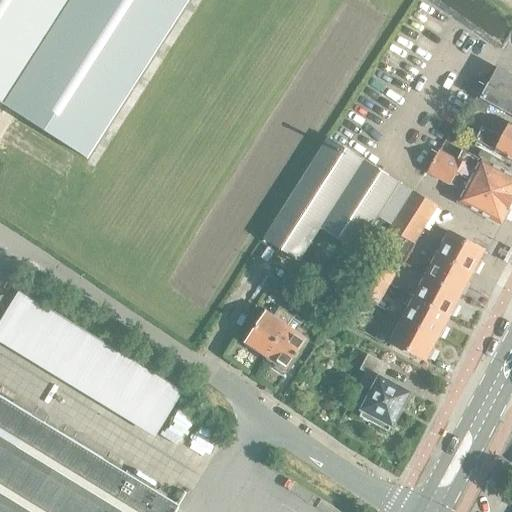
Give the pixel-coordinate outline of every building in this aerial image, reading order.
[(0,0),(0,135),(68,179),(83,156),(88,159),(189,0),(0,0)] [(511,114),(511,76),(504,72),(506,68),(500,65),(484,97),(480,95),(473,109),(483,114),(489,103),(511,114)] [(511,157),(511,128),(510,128),(504,141),(483,130),(477,140),(511,157)] [(390,228),(416,241),(437,207),(327,137),(263,239),(299,262),(321,228),(357,251),(378,217),(392,225),(390,228)] [(457,173),(511,202),(511,176),(463,150),(458,160),(441,152),(430,173),(451,184),(457,173)] [(511,202),(457,173),(451,184),(466,192),(461,202),(502,223),(511,204),(511,202)] [(438,252),(472,270),(472,271),(475,273),(481,261),(478,259),(483,250),(449,232),(445,238),(439,235),(434,237),(429,247),(431,252),(437,255),(438,252)] [(384,253),(396,259),(400,252),(389,245),(384,253)] [(460,293),(472,271),(472,270),(438,252),(437,255),(426,275),(460,293)] [(396,259),(384,253),(379,262),(390,269),(396,259)] [(414,298),(448,316),(460,293),(426,275),(414,298)] [(358,294),(369,301),(373,293),(362,286),(358,294)] [(16,292),(0,322),(0,344),(160,431),(186,383),(16,292)] [(369,301),(358,294),(352,304),(364,310),(369,301)] [(297,310),(304,299),(297,295),(290,305),(297,310)] [(403,319),(437,338),(448,316),(414,298),(403,319)] [(304,299),(297,310),(306,316),(313,306),(304,299)] [(267,355),(293,316),(280,307),(273,317),(266,312),(246,341),(267,355)] [(293,316),(267,355),(286,368),(306,339),(296,332),(302,323),(294,318),(294,317),(293,316)] [(437,338),(403,319),(392,341),(426,358),(437,338)] [(361,418),(389,432),(391,429),(394,428),(397,421),(396,419),(409,394),(381,379),(388,366),(369,356),(362,368),(369,372),(362,384),(375,391),(361,418)] [(0,511),(174,511),(178,506),(0,397),(0,511)]
